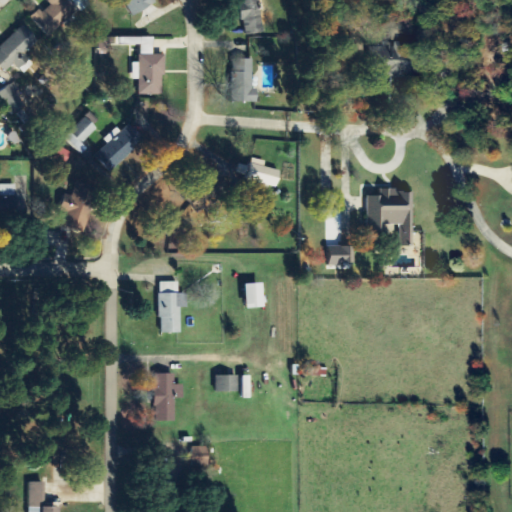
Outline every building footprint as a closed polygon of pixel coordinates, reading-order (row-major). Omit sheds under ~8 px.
[(76,11),(66,0),(53,0),(41,12),(39,10),(31,18),(48,37),(76,11)] [(133,17),(157,4),(154,0),(125,0),(124,1),(133,17)] [(240,0),(244,35),(263,33),(260,0),(240,0)] [(0,67),(7,74),(39,41),(22,26),(0,49),(0,67)] [(427,48),(412,48),(412,44),(393,43),(393,50),(373,49),(372,76),(426,78),(427,48)] [(258,102),(258,89),(253,89),(252,60),(230,61),(232,103),(258,102)] [(0,92),(0,99),(12,116),(25,106),(10,85),(0,92)] [(87,149),(83,145),(97,129),(85,118),(65,140),(82,155),(87,149)] [(108,144),(95,157),(111,173),(145,141),(130,125),(122,132),(117,128),(105,140),(108,144)] [(64,167),(72,154),(61,148),(53,161),(64,167)] [(281,172),(265,167),(266,163),(252,159),(249,167),(239,165),(237,173),(247,176),(246,179),(277,188),(281,172)] [(230,191),(214,171),(183,195),(199,215),(230,191)] [(15,186),(0,185),(0,222),(17,223),(17,196),(6,196),(6,190),(15,190),(15,186)] [(61,212),(67,214),(64,226),(85,232),(97,191),(76,185),(72,198),(65,196),(61,212)] [(413,191),(380,191),(380,198),(367,198),(367,234),(399,234),(399,247),(413,247),(413,191)] [(340,264),(354,264),(355,247),(340,247),(340,264)] [(186,308),(186,294),(179,294),(179,283),(160,283),(159,334),(181,335),(181,308),(186,308)] [(246,309),(264,309),(263,284),(245,285),(246,309)] [(175,375),(156,375),(155,423),(175,423),(175,399),(183,399),(184,385),(175,385),(175,375)] [(216,377),(216,393),(237,393),(237,377),(216,377)] [(250,400),(250,377),(242,377),(242,400),(250,400)] [(209,447),(192,448),(193,469),(209,469),(209,447)] [(183,469),(169,468),(169,486),(183,486),(183,469)] [(28,511),(60,511),(61,508),(45,508),(45,483),(28,483),(28,511)]
